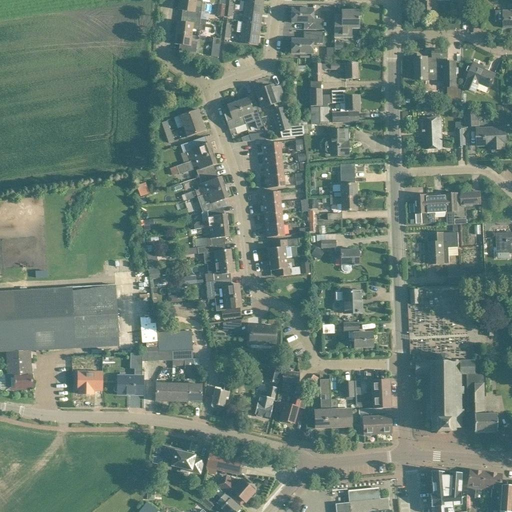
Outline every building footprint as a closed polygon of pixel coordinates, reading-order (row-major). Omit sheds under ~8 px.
[(183,0),(180,0),(179,11),(183,11),(182,17),(187,18),(200,19),(201,13),(204,13),(206,3),(202,2),(183,0)] [(420,0),(421,15),(425,15),(427,15),(436,14),(435,0),(420,0)] [(459,0),(460,14),(470,14),(469,0),(459,0)] [(262,14),(263,4),(245,1),(244,12),(262,14)] [(322,30),(323,20),(316,20),(316,17),(313,17),(313,9),(292,9),(292,24),(304,24),(304,30),(322,30)] [(504,12),(496,12),(497,21),(504,21),(504,28),(511,28),(511,10),(504,11),(504,12)] [(260,25),(262,14),(244,12),(242,23),(260,25)] [(342,17),(334,17),(334,23),(334,33),(334,38),(351,38),(351,29),(358,29),(358,20),(359,20),(359,18),(358,18),(358,12),(342,12),(342,17)] [(178,23),(176,33),(192,36),(192,31),(193,30),(199,30),(204,31),(206,20),(204,20),(200,19),(187,18),(182,17),(181,21),(181,23),(178,23)] [(259,36),(260,25),(242,23),(241,33),(259,36)] [(334,23),(326,23),(326,33),(334,33),(334,23)] [(316,44),(322,44),(322,32),(314,32),(304,32),(304,40),(291,40),(291,54),(313,54),(313,46),(316,47),(316,44)] [(176,33),(175,45),(180,45),(179,51),(196,54),(197,44),(197,43),(191,42),(192,36),(176,33)] [(258,47),(259,36),(241,33),(240,44),(258,47)] [(332,47),(332,57),(341,57),(341,47),(332,47)] [(445,72),(445,88),(448,88),(448,104),(457,104),(457,87),(456,72),(456,62),(448,63),(448,50),(433,50),(433,58),(416,58),(416,80),(428,80),(428,76),(439,76),(441,74),(441,72),(445,72)] [(357,64),(347,64),(313,65),(314,82),(321,82),(321,71),(338,70),(338,73),(344,73),(345,80),(358,79),(357,64)] [(479,84),(489,88),(494,76),(482,71),(483,68),(475,64),(469,78),(465,88),(475,93),(479,84)] [(256,92),(259,101),(262,109),(275,104),(277,110),(275,111),(273,114),(278,133),(280,132),(282,138),(290,137),(304,136),(304,134),(305,134),(305,126),(303,126),(303,127),(291,128),(291,129),(290,129),(284,109),(284,101),(283,96),(279,87),(273,89),(272,86),(256,92)] [(321,91),(311,91),(311,106),(321,105),(321,96),(321,91)] [(335,92),(331,92),(331,96),(332,104),(345,103),(345,111),(356,111),(359,111),(359,97),(345,97),(345,91),(335,92)] [(248,99),(237,103),(243,118),(244,123),(255,119),(258,128),(264,126),(258,110),(255,100),(249,102),(248,99)] [(223,112),(229,131),(245,125),(244,123),(243,118),(237,103),(227,106),(228,110),(223,112)] [(321,108),(311,109),(311,124),(328,124),(328,108),(321,108)] [(179,117),(183,127),(201,121),(198,110),(179,117)] [(345,113),(333,113),(333,123),(348,123),(358,123),(357,112),(356,111),(345,111),(345,113)] [(479,112),(465,113),(466,126),(480,125),(479,118),(488,117),(488,113),(479,113),(479,112)] [(424,133),(425,149),(442,149),(442,139),(441,119),(419,120),(419,121),(424,121),(424,131),(423,131),(423,133),(424,133)] [(183,127),(187,138),(205,131),(201,121),(183,127)] [(162,123),(165,133),(170,132),(167,122),(162,123)] [(489,146),(489,150),(506,150),(506,145),(507,145),(506,127),(477,128),(478,146),(489,146)] [(456,130),(457,138),(457,148),(465,147),(464,129),(456,130)] [(174,142),(170,132),(165,133),(169,143),(174,142)] [(331,142),(327,142),(325,145),(325,152),(327,154),(332,154),(332,155),(347,155),(346,144),(344,145),(344,132),(331,132),(331,142)] [(247,137),(248,143),(257,141),(256,135),(247,137)] [(183,153),(186,152),(190,162),(213,154),(209,143),(198,147),(196,141),(186,144),(180,146),(183,153)] [(280,143),(272,144),(262,145),(264,156),(282,154),(280,143)] [(199,170),(196,171),(198,178),(215,172),(213,166),(217,165),(213,154),(190,162),(176,167),(179,175),(193,170),(192,168),(198,166),(199,170)] [(282,154),(264,156),(265,167),(283,165),(282,154)] [(265,167),(266,178),(284,176),(283,165),(265,167)] [(198,197),(225,188),(221,177),(217,178),(215,172),(198,178),(201,184),(197,185),(199,190),(196,191),(198,197)] [(333,193),(330,193),(330,199),(356,198),(356,185),(355,185),(354,174),(341,174),(341,185),(334,186),(333,187),(333,193)] [(284,176),(266,178),(267,189),(285,187),(284,176)] [(209,200),(211,205),(229,199),(225,188),(198,197),(200,204),(209,200)] [(279,192),(262,194),(263,205),(281,203),(279,192)] [(481,193),(473,193),(461,194),(462,206),(481,205),(481,193)] [(459,204),(459,194),(446,194),(446,197),(446,196),(447,210),(446,210),(447,212),(447,226),(455,225),(454,212),(460,212),(459,204)] [(429,224),(429,211),(428,212),(427,198),(428,198),(428,195),(415,196),(416,214),(422,214),(422,220),(421,220),(421,225),(429,224)] [(429,211),(429,224),(436,224),(435,213),(447,212),(446,210),(447,210),(446,196),(446,197),(428,198),(427,198),(428,212),(429,211)] [(356,198),(330,199),(330,205),(341,205),(342,212),(347,212),(357,211),(356,198)] [(188,215),(186,202),(178,203),(180,217),(188,215)] [(263,205),(264,216),(282,214),(281,203),(263,205)] [(223,208),(207,212),(208,223),(196,224),(194,226),(194,230),(196,230),(228,226),(226,215),(224,215),(223,208)] [(282,214),(264,216),(266,227),(283,225),(282,214)] [(322,233),(330,233),(330,223),(322,223),(322,233)] [(267,238),(284,236),(283,225),(266,227),(267,238)] [(229,237),(228,226),(196,230),(197,234),(203,234),(204,234),(210,234),(211,247),(225,245),(224,238),(229,237)] [(432,243),(429,243),(430,265),(445,264),(449,264),(449,248),(459,248),(458,233),(444,233),(432,233),(432,243)] [(507,234),(496,234),(497,255),(511,254),(511,236),(509,236),(509,235),(507,235),(507,234)] [(281,248),(268,249),(269,261),(286,259),(286,258),(291,258),(290,247),(299,246),(298,239),(280,241),(281,248)] [(225,245),(211,247),(197,248),(198,254),(204,254),(205,265),(207,264),(232,262),(230,250),(226,251),(225,245)] [(344,273),(346,273),(348,273),(351,271),(351,269),(351,266),(358,265),(358,250),(335,251),(335,259),(341,259),(342,266),(341,267),(341,270),(342,272),(344,273)] [(156,254),(147,255),(149,271),(158,270),(156,254)] [(307,274),(315,274),(314,257),(306,257),(307,274)] [(270,271),(279,270),(280,277),(300,275),(299,268),(292,269),(291,264),(287,264),(286,259),(269,261),(270,271)] [(213,282),(230,280),(230,274),(233,273),(232,262),(207,264),(208,274),(205,275),(205,283),(213,282)] [(472,277),(466,277),(466,271),(448,272),(449,283),(449,285),(459,284),(466,284),(466,283),(473,283),(472,277)] [(213,282),(205,283),(207,300),(215,299),(219,299),(240,297),(239,285),(231,286),(230,280),(213,282)] [(72,292),(72,288),(0,292),(0,352),(6,352),(8,375),(5,376),(6,391),(23,390),(23,388),(33,387),(31,367),(30,351),(75,348),(119,346),(118,338),(116,299),(115,286),(72,292)] [(417,290),(410,290),(411,305),(418,304),(417,290)] [(336,301),(344,301),(344,314),(358,313),(358,311),(357,311),(356,302),(360,302),(359,292),(335,293),(336,301)] [(219,299),(215,299),(217,311),(220,311),(221,310),(222,312),(222,320),(241,318),(240,308),(241,308),(240,297),(219,299)] [(148,324),(141,325),(142,343),(156,342),(155,324),(154,317),(148,318),(148,324)] [(485,319),(486,336),(495,336),(494,318),(485,319)] [(351,342),(354,342),(354,348),(372,347),(372,333),(354,334),(354,331),(358,331),(358,324),(344,325),(344,332),(348,331),(349,338),(351,338),(351,342)] [(322,326),(323,328),(323,335),(334,334),(334,325),(332,325),(325,326),(322,326)] [(251,327),(250,343),(267,344),(274,345),(275,328),(251,327)] [(158,350),(141,350),(142,354),(142,362),(172,360),(173,367),(185,366),(184,360),(192,359),(192,342),(194,342),(194,332),(157,334),(158,350)] [(131,354),(130,369),(135,369),(142,369),(142,362),(142,354),(131,354)] [(410,362),(410,369),(415,369),(415,375),(426,375),(427,422),(425,424),(425,427),(427,429),(431,429),(431,432),(435,432),(435,433),(451,432),(455,431),(455,429),(473,428),(474,428),(474,432),(497,432),(497,426),(496,422),(496,415),(484,415),(483,373),(474,373),(474,360),(473,360),(454,360),(454,359),(453,359),(453,360),(450,360),(449,358),(448,357),(447,355),(445,354),(443,354),(441,354),(439,355),(438,356),(436,357),(435,359),(435,361),(432,361),(432,360),(430,360),(430,361),(420,362),(411,362),(410,362)] [(213,395),(211,404),(212,405),(211,406),(212,407),(213,408),(215,408),(216,408),(217,407),(218,406),(224,407),(225,400),(228,400),(230,391),(235,369),(234,369),(224,367),(220,384),(225,385),(223,391),(221,391),(222,389),(215,387),(215,389),(214,389),(213,395)] [(278,384),(280,372),(271,370),(268,381),(278,384)] [(102,372),(78,372),(78,393),(93,394),(93,391),(102,391),(102,372)] [(282,384),(289,384),(299,385),(300,373),(283,372),(282,384)] [(313,375),(308,383),(314,386),(318,379),(313,375)] [(114,389),(114,391),(115,393),(117,393),(117,395),(142,396),(143,386),(143,377),(142,377),(134,377),(118,376),(117,385),(117,387),(115,387),(114,389)] [(320,380),(320,390),(320,396),(324,396),(325,400),(320,401),(321,411),(314,411),(315,419),(315,429),(332,428),(330,401),(330,380),(320,380)] [(389,380),(384,380),(372,381),(372,395),(390,394),(389,380)] [(353,382),(342,383),(343,398),(354,397),(353,382)] [(156,384),(156,392),(156,402),(171,402),(172,384),(156,384)] [(184,385),(172,384),(171,402),(188,402),(189,393),(184,393),(184,385)] [(189,393),(188,402),(201,403),(201,385),(191,385),(184,385),(184,393),(189,393)] [(257,404),(255,414),(269,418),(276,388),(269,387),(267,398),(261,397),(258,398),(257,403),(257,404)] [(285,404),(283,411),(280,421),(293,424),(298,408),(304,409),(306,388),(296,387),(291,406),(285,404)] [(391,409),(390,394),(372,395),(373,409),(379,409),(385,409),(391,409)] [(338,410),(337,400),(330,401),(332,428),(351,428),(351,410),(338,410)] [(283,403),(277,401),(274,412),(280,414),(283,403)] [(377,417),(377,435),(392,434),(391,416),(377,417)] [(362,418),(363,425),(363,435),(377,435),(377,417),(362,418)] [(166,448),(163,462),(173,464),(172,466),(190,470),(190,471),(200,474),(203,460),(194,458),(194,456),(184,454),(184,452),(166,448)] [(239,476),(239,474),(237,474),(238,468),(240,469),(242,460),(210,452),(206,467),(238,475),(239,476)] [(470,470),(469,474),(468,485),(471,488),(476,489),(475,496),(474,499),(481,500),(481,496),(482,488),(484,472),(470,470)] [(466,511),(467,497),(460,497),(461,474),(437,472),(431,477),(433,495),(431,495),(431,496),(433,495),(433,499),(432,499),(432,500),(433,500),(433,503),(432,503),(432,504),(433,504),(434,507),(432,507),(433,508),(434,508),(434,511),(466,511)] [(499,511),(501,490),(500,490),(501,475),(484,472),(482,488),(492,488),(492,494),(491,494),(489,511),(501,511),(502,511),(499,511)] [(221,489),(228,495),(236,502),(240,498),(245,503),(250,497),(251,498),(253,498),(255,495),(255,493),(254,492),(255,492),(254,492),(255,491),(255,489),(251,486),(249,486),(249,487),(248,486),(249,485),(247,484),(246,485),(241,480),(237,485),(230,479),(221,489)] [(511,511),(511,486),(511,487),(507,487),(507,486),(502,485),(502,486),(501,486),(501,490),(499,511),(502,511),(501,511),(511,511)] [(216,503),(221,507),(220,508),(224,511),(238,511),(241,509),(224,494),(217,488),(213,492),(220,498),(216,503)] [(391,511),(389,511),(388,499),(380,499),(379,489),(378,489),(378,490),(355,493),(355,498),(349,498),(350,503),(336,505),(336,511),(391,511)] [(205,494),(200,500),(211,509),(215,504),(205,494)]
